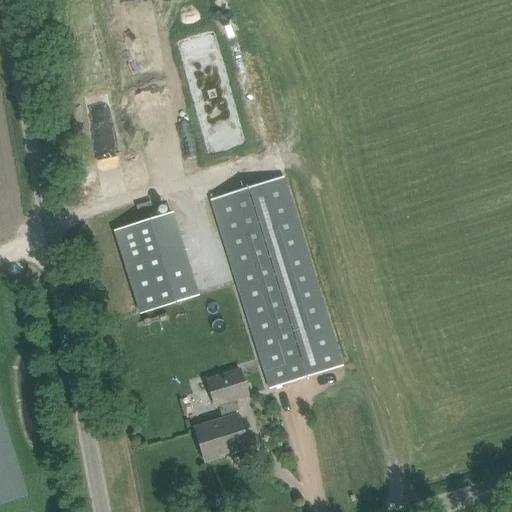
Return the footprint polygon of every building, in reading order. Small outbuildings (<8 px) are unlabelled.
[(182,18),(213,12),(210,0),(196,0),(179,3),(182,18)] [(282,178),(231,194),(212,201),(270,389),(341,366),(335,348),(282,178)] [(197,296),(172,213),(115,231),(140,313),(197,296)] [(195,429),(205,462),(247,448),(232,401),(248,396),(240,370),(207,381),(215,406),(218,405),(223,420),(195,429)] [(0,505),(27,497),(0,411),(0,505)]
